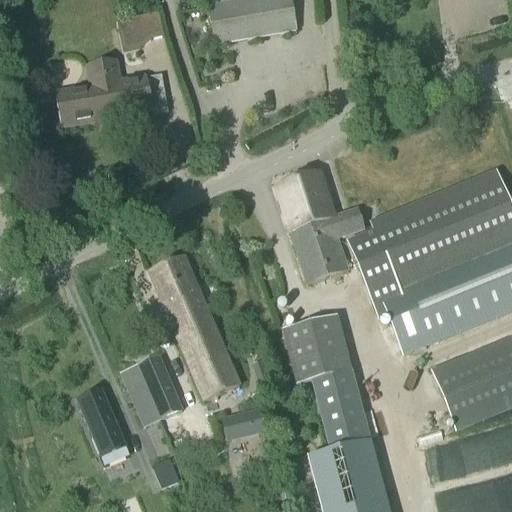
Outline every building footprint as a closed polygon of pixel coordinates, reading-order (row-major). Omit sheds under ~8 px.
[(215,48),(295,33),(288,0),(256,0),(208,9),(215,48)] [(156,17),(114,26),(121,55),(139,51),(149,43),(161,40),(156,17)] [(94,91),(64,96),(70,129),(149,114),(159,112),(160,117),(174,114),(167,77),(143,81),(118,86),(114,66),(90,71),(94,91)] [(357,212),(334,220),(319,175),(274,190),(305,288),(348,274),(337,241),(363,233),(357,212)] [(419,348),(511,309),(511,217),(496,179),(371,229),(374,238),(348,249),(378,323),(405,312),(419,348)] [(203,405),(238,390),(182,261),(147,276),(203,405)] [(296,388),(311,385),(329,455),(369,446),(337,320),(283,334),(296,388)] [(455,433),(511,408),(511,342),(431,376),(455,433)] [(137,369),(161,423),(182,414),(159,360),(137,369)] [(261,397),(275,392),(265,362),(251,367),(261,397)] [(135,460),(105,393),(72,407),(100,474),(135,460)] [(226,444),(265,435),(259,412),(221,421),(226,444)] [(162,488),(178,481),(169,461),(153,468),(162,488)]
